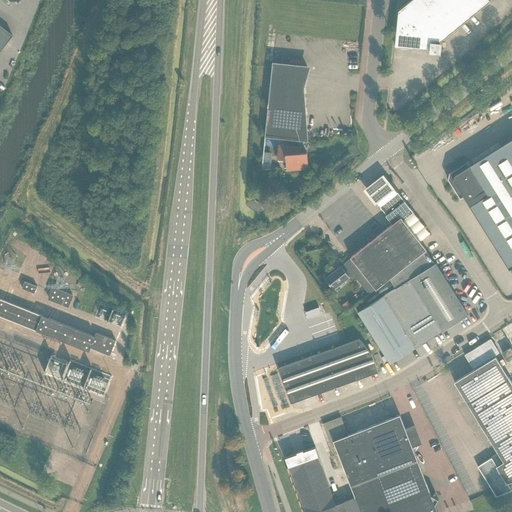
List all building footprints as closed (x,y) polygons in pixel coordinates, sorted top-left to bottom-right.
[(449,35),(490,1),(489,0),(411,0),(399,11),(395,46),(430,50),(429,53),(441,54),(442,43),(440,43),(440,42),(449,35)] [(0,51),(12,36),(0,26),(0,51)] [(272,62),(265,135),(291,137),(291,146),(279,144),(277,158),(286,159),(287,168),(310,166),(308,166),(307,153),(301,154),(301,147),(299,146),(300,138),(306,139),(302,88),(308,68),(273,64),(273,62),(272,62)] [(448,179),(460,199),(464,197),(509,269),(511,267),(511,139),(471,165),(468,161),(449,173),(448,179)] [(262,161),(261,170),(270,169),(270,162),(271,153),(264,153),(263,161),(262,161)] [(383,176),(364,192),(375,207),(395,191),(383,176)] [(393,224),(401,218),(411,210),(398,193),(380,207),(393,224)] [(376,289),(389,279),(426,250),(401,218),(393,224),(351,257),(351,258),(376,289)] [(435,265),(426,250),(389,279),(396,289),(435,265)] [(369,294),(376,289),(351,258),(341,266),(325,278),(334,289),(349,277),(349,276),(353,273),(369,294)] [(468,315),(435,265),(396,289),(357,312),(390,364),(425,342),(468,315)] [(35,293),(37,287),(25,282),(22,288),(35,293)] [(68,307),(73,295),(53,286),(48,299),(68,307)] [(94,336),(0,298),(0,316),(89,352),(91,348),(110,356),(116,341),(96,333),(94,336)] [(348,301),(340,306),(344,311),(351,306),(348,301)] [(321,313),(319,307),(306,312),(308,318),(321,313)] [(360,339),(279,368),(291,403),(378,372),(372,354),(360,339)] [(507,361),(511,357),(511,350),(510,348),(502,353),(507,361)] [(511,383),(496,357),(454,382),(498,453),(477,466),(497,497),(511,490),(511,489),(507,482),(511,479),(511,383)] [(341,417),(323,424),(332,448),(336,446),(346,473),(379,460),(412,447),(400,415),(348,435),(341,417)] [(315,447),(285,458),(288,467),(289,467),(305,511),(347,511),(344,501),(337,504),(336,504),(316,448),(315,447)] [(379,460),(346,473),(352,487),(385,474),(418,461),(412,447),(379,460)] [(356,497),(344,501),(347,511),(434,511),(437,511),(435,505),(438,499),(431,495),(418,461),(385,474),(352,487),(356,497)] [(331,463),(324,465),(332,489),(339,487),(331,463)]
